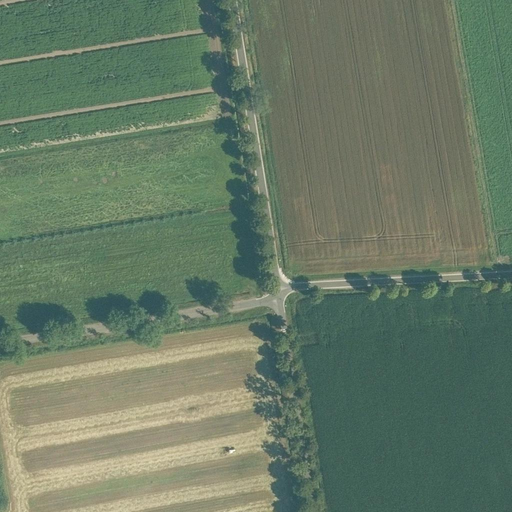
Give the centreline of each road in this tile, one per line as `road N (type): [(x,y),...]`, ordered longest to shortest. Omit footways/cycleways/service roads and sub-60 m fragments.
road 1 (unclassified): [(275,287),(230,0)]
road 2 (unclassified): [(0,344),(277,299)]
road 3 (unclassified): [(275,287),(511,273)]
road 4 (unclassified): [(312,511),(277,299)]
